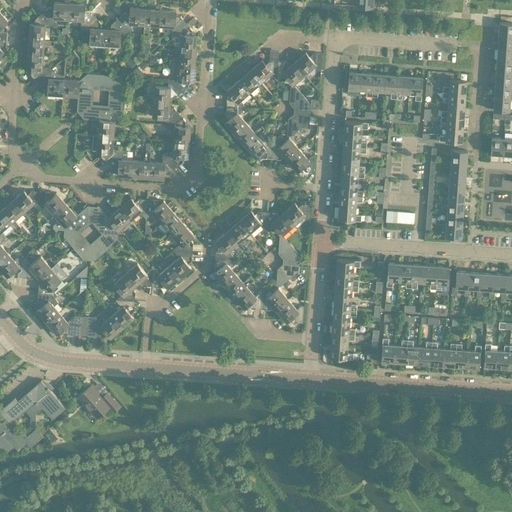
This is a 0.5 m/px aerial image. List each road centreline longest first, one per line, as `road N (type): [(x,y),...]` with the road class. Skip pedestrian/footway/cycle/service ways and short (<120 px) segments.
road 1 (residential): [(22,165),(41,178),(176,187),(197,169),(209,4)]
road 2 (residential): [(309,379),(511,393)]
road 3 (residential): [(318,237),(511,251)]
road 4 (residential): [(31,0),(18,11),(13,93),(10,148),(22,165)]
road 5 (residential): [(145,368),(309,379)]
road 6 (residential): [(145,368),(148,313),(206,267),(208,241)]
road 7 (residential): [(323,188),(335,37)]
road 8 (residential): [(15,336),(44,357),(145,368)]
road 9 (residential): [(335,37),(456,46)]
